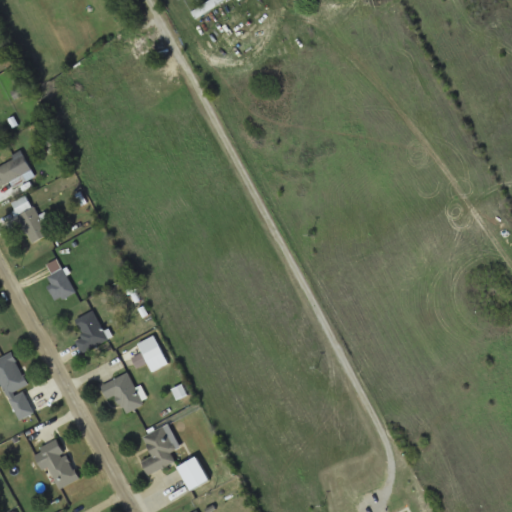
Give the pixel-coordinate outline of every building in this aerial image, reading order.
[(231,3),(229,0),(195,0),(199,8),(192,11),(196,20),(231,3)] [(0,182),(3,187),(34,168),(24,152),(0,166),(0,182)] [(49,236),(31,195),(13,203),(32,244),(49,236)] [(57,300),(76,294),(68,269),(49,275),(57,300)] [(77,320),(87,336),(77,341),(85,353),(111,338),(94,310),(77,320)] [(144,355),(154,373),(172,363),(162,345),(144,355)] [(0,358),(0,373),(20,420),(36,413),(25,387),(30,385),(15,351),(0,358)] [(110,400),(121,395),(128,412),(145,405),(131,372),(103,385),(110,400)] [(145,461),(151,475),(182,460),(166,427),(147,436),(156,456),(145,461)] [(40,448),(58,490),(81,480),(63,438),(40,448)]
